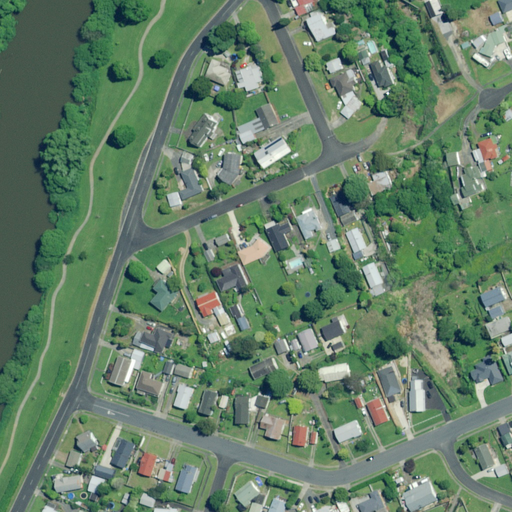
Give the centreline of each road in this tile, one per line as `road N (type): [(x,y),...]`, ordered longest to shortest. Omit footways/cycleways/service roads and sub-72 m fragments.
road 1 (residential): [(125,236),(184,66),(236,0)]
road 2 (residential): [(334,158),(158,235),(125,236)]
road 3 (residential): [(267,0),(334,158)]
road 4 (residential): [(72,397),(125,236)]
road 5 (residential): [(72,397),(229,448)]
road 6 (residential): [(15,511),(72,397)]
road 7 (residential): [(229,448),(312,476),(346,475)]
road 8 (residential): [(346,475),(304,362)]
